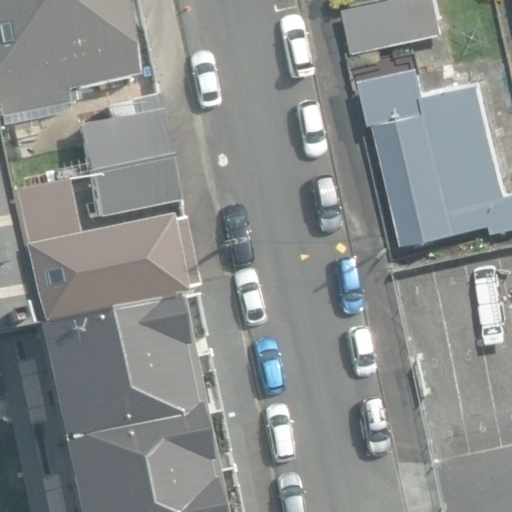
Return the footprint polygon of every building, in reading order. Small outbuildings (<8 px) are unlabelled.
[(0,0),(0,119),(59,107),(58,95),(135,78),(131,50),(133,49),(121,0),(0,0)] [(372,0),(345,6),(354,51),(443,32),(435,0),(372,0)] [(376,121),(406,241),(492,219),(495,230),(511,225),(511,190),(507,191),(479,80),(430,92),(422,62),(360,77),(372,122),(376,121)] [(161,111),(77,130),(87,175),(171,156),(161,111)] [(89,178),(100,219),(180,204),(171,159),(89,178)] [(0,332),(33,326),(0,160),(0,332)] [(63,181),(12,193),(23,241),(74,230),(63,181)] [(23,248),(36,325),(185,295),(185,288),(196,287),(182,221),(170,221),(169,216),(77,236),(23,248)] [(235,511),(194,320),(52,351),(87,511),(235,511)]
